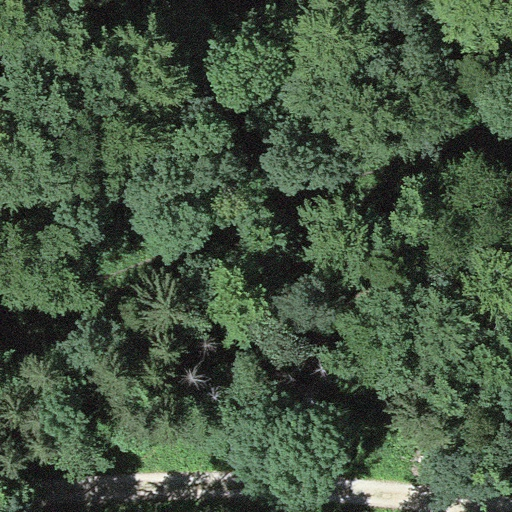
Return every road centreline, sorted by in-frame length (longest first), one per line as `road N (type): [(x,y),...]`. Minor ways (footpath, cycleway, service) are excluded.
road 1 (track): [(0,323),(441,160),(511,145)]
road 2 (track): [(511,505),(351,488),(147,485),(0,496)]
